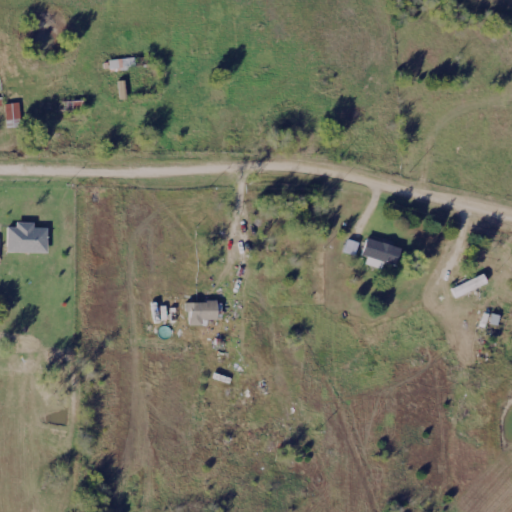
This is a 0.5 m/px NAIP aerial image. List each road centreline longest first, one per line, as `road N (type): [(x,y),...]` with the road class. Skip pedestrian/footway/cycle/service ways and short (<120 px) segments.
road 1 (residential): [(511,212),(333,165),(0,156)]
road 2 (residential): [(250,158),(248,429)]
